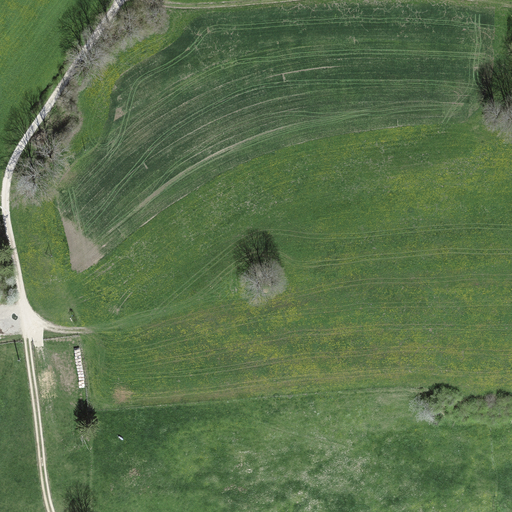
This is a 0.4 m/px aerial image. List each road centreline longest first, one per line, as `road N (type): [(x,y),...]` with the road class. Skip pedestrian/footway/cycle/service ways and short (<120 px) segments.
road 1 (track): [(27,328),(5,184),(123,0)]
road 2 (track): [(27,328),(50,511)]
